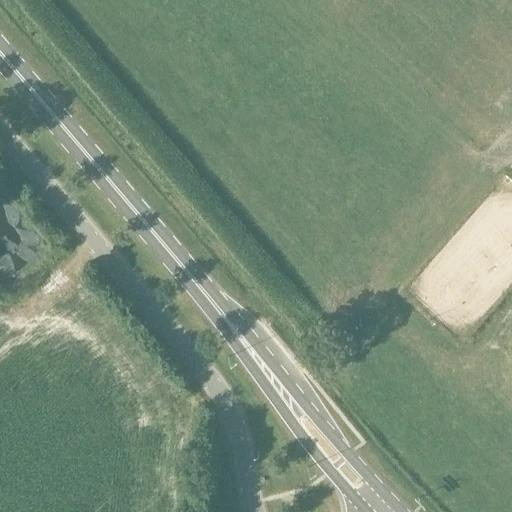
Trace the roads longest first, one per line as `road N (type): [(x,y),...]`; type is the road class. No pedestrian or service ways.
road 1 (unclassified): [(252,511),(240,443),(221,397),(0,135)]
road 2 (primary): [(216,310),(0,55)]
road 3 (primary): [(399,511),(231,316),(216,310)]
road 4 (primary): [(216,310),(218,325),(293,427),(365,511)]
